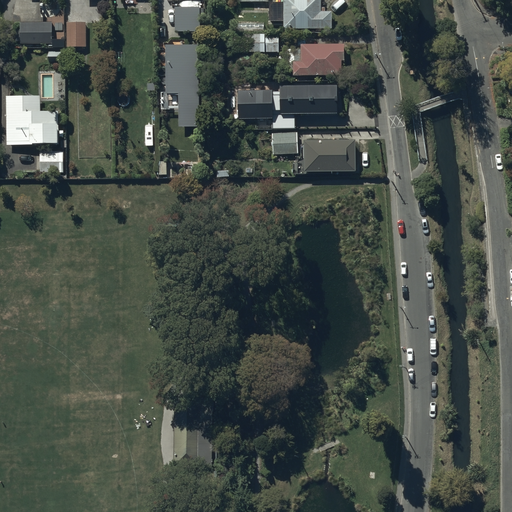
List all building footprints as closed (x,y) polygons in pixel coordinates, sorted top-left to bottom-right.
[(321,0),(283,0),(284,30),(333,30),(333,12),(322,12),(321,0)] [(200,7),(175,7),(175,31),(200,31),(200,7)] [(86,23),(67,23),(68,47),(86,47),(86,23)] [(52,29),(22,29),(22,50),(53,49),(52,29)] [(277,36),(230,36),(230,54),(277,53),(277,36)] [(167,45),(166,94),(179,94),(179,126),(199,126),(200,45),(167,45)] [(345,63),(345,47),(301,47),(301,65),(292,65),(292,78),(341,78),(341,63),(345,63)] [(280,91),(239,91),(239,119),(273,119),(273,112),(337,112),(337,86),(280,86),(280,91)] [(41,102),(8,101),(8,149),(59,149),(59,116),(41,116),(41,102)] [(295,134),(271,134),(271,155),(296,154),(295,134)] [(355,140),(305,141),(305,172),(356,171),(355,140)] [(63,157),(41,157),(41,176),(63,176),(63,157)] [(216,161),(205,161),(205,174),(214,174),(214,172),(216,172),(216,161)] [(211,393),(179,393),(179,468),(211,468),(211,393)]
